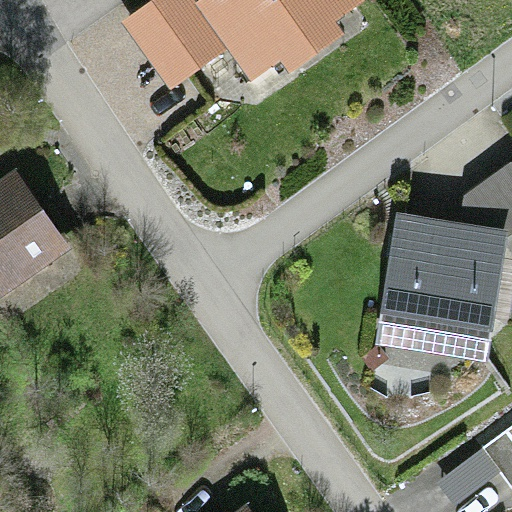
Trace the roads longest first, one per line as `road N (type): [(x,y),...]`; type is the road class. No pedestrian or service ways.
road 1 (residential): [(218,284),(511,72)]
road 2 (residential): [(218,284),(38,0)]
road 3 (residential): [(368,511),(218,284)]
